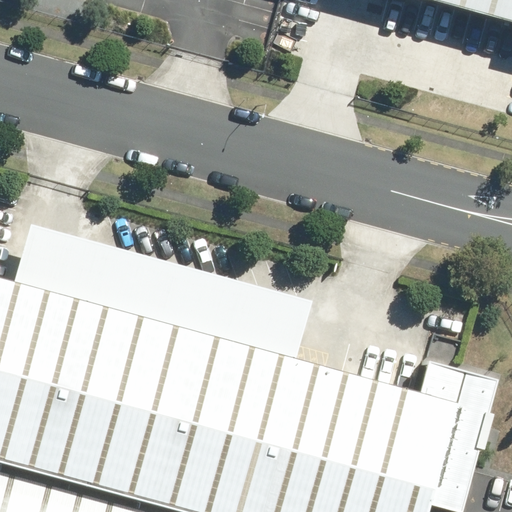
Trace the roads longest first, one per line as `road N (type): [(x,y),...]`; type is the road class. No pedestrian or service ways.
road 1 (unclassified): [(511,216),(0,80)]
road 2 (unknown): [(207,135),(196,0)]
